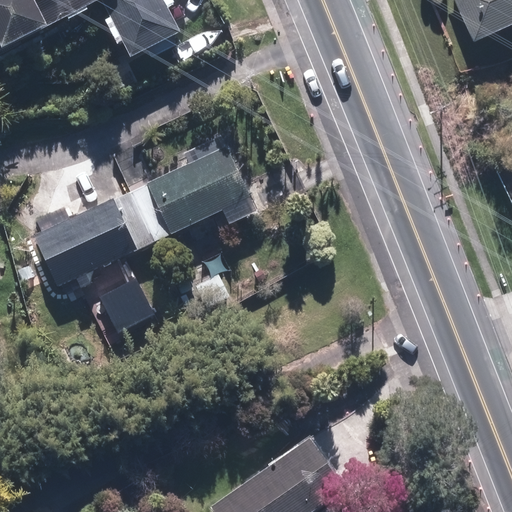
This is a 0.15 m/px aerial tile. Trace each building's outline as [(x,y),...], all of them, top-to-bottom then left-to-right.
[(0,0),(0,50),(101,0),(106,0),(134,55),(180,32),(163,0),(0,0)] [(511,0),(456,0),(476,41),(511,23),(511,0)] [(229,148),(146,186),(169,234),(251,196),(229,148)] [(59,285),(137,250),(114,201),(37,237),(59,285)] [(212,507),(215,511),(309,511),(346,487),(311,437),(212,507)] [(158,511),(139,479),(113,494),(123,511),(158,511)]
